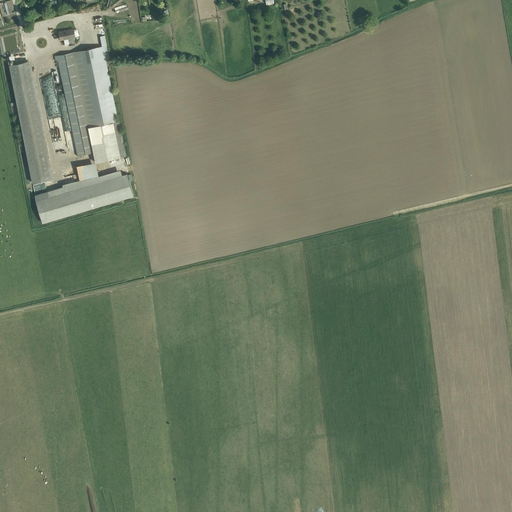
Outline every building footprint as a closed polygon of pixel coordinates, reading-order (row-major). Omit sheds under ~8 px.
[(7,18),(12,16),(8,4),(2,5),(7,18)] [(94,22),(90,23),(90,25),(99,24),(98,17),(93,18),(94,22)] [(74,28),(58,32),(60,40),(64,40),(65,45),(69,44),(68,39),(76,37),(79,36),(77,29),(74,30),(74,28)] [(102,47),(55,56),(56,61),(58,61),(77,156),(93,152),(95,163),(126,156),(119,121),(118,122),(111,87),(106,61),(110,61),(105,36),(100,37),(102,47)] [(30,61),(9,65),(32,183),(54,179),(30,61)] [(45,115),(57,113),(53,86),(41,88),(45,115)] [(63,187),(34,195),(36,201),(42,223),(134,196),(127,174),(122,175),(121,170),(98,176),(72,182),(62,185),(63,187)]
